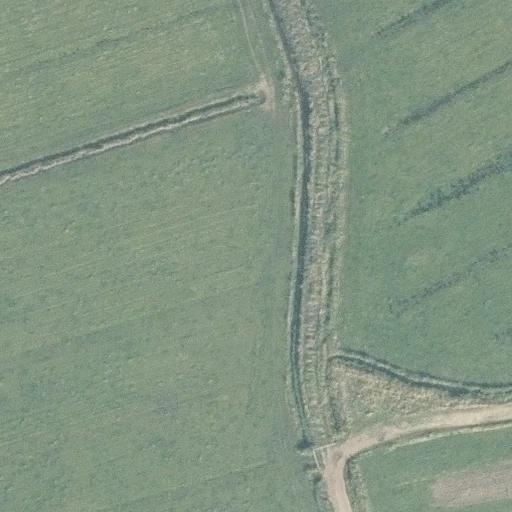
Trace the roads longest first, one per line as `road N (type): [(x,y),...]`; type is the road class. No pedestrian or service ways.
road 1 (track): [(286,0),(317,85),(305,355),(344,511)]
road 2 (track): [(326,454),(394,424),(511,409)]
